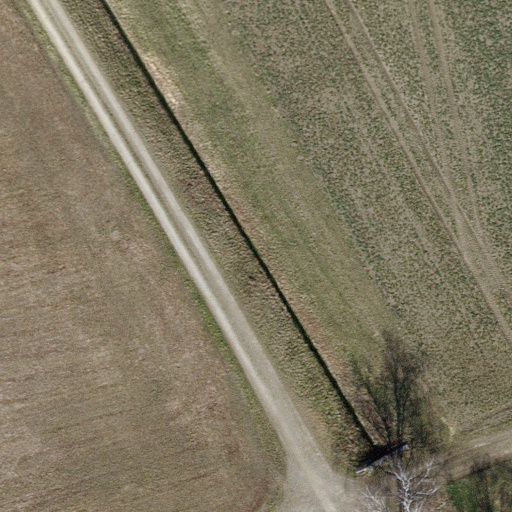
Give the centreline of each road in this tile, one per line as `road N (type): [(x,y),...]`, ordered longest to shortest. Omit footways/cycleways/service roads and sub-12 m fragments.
road 1 (track): [(46,0),(338,505)]
road 2 (track): [(511,448),(318,511)]
